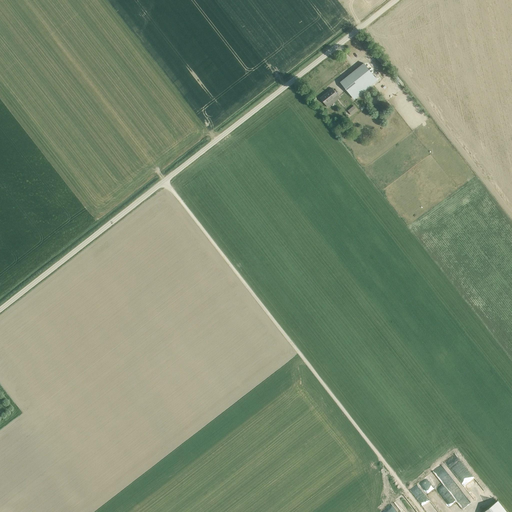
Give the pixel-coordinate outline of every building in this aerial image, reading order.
[(360,89),(375,77),(364,63),(340,82),(353,98),(361,91),(360,89)] [(334,88),(325,94),(320,98),(325,104),(336,97),(334,94),(337,92),(334,88)] [(440,492),(445,489),(437,478),(433,482),(440,492)] [(435,511),(422,493),(416,497),(426,511),(435,511)] [(396,505),(403,511),(410,505),(403,498),(396,505)] [(507,511),(498,500),(483,511),(507,511)]
